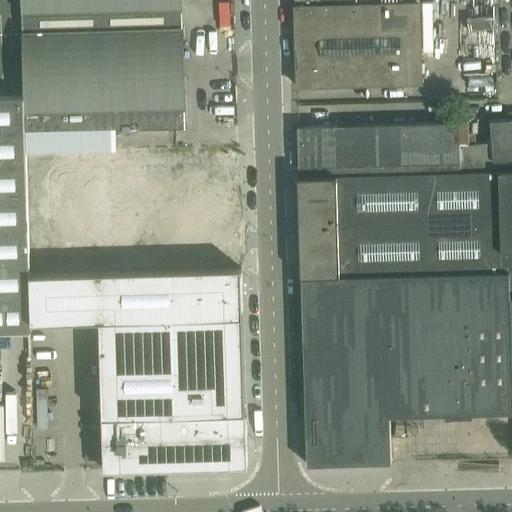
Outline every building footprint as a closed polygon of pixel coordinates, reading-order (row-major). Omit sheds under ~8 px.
[(186,128),(182,0),(22,0),(26,97),(26,133),(186,128)] [(295,0),(296,5),(295,5),(295,7),(296,7),(298,85),(297,85),(297,86),(423,83),(420,0),(295,0)] [(31,323),(29,273),(26,153),(27,153),(26,133),(26,97),(0,97),(0,330),(31,330),(31,323)] [(511,119),(491,121),(495,171),(511,169),(511,119)] [(449,122),(300,126),(298,126),(300,177),(461,172),(459,122),(449,122)] [(204,178),(203,148),(113,151),(113,150),(27,153),(26,153),(29,273),(116,270),(115,260),(242,257),(240,176),(204,178)] [(511,169),(495,171),(501,271),(511,270),(511,169)] [(461,172),(300,177),(303,278),(501,271),(495,171),(461,172)] [(247,413),(243,268),(116,272),(116,270),(29,273),(31,323),(100,321),(103,418),(247,413)] [(501,271),(303,278),(308,465),(392,462),(391,416),(446,415),(446,417),(473,416),(473,414),(511,412),(511,319),(511,270),(501,271)] [(248,467),(247,413),(103,418),(105,471),(248,467)]
